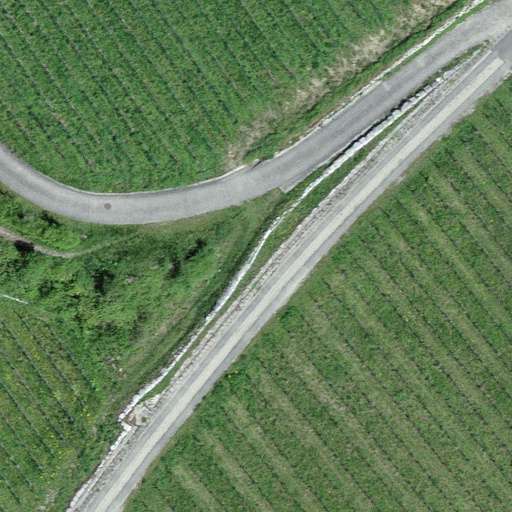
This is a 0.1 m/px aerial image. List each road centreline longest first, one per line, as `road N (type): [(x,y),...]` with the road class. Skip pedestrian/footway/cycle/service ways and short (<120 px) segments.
road 1 (track): [(93,511),(198,364),(511,27)]
road 2 (track): [(511,7),(219,202),(63,218),(0,175)]
